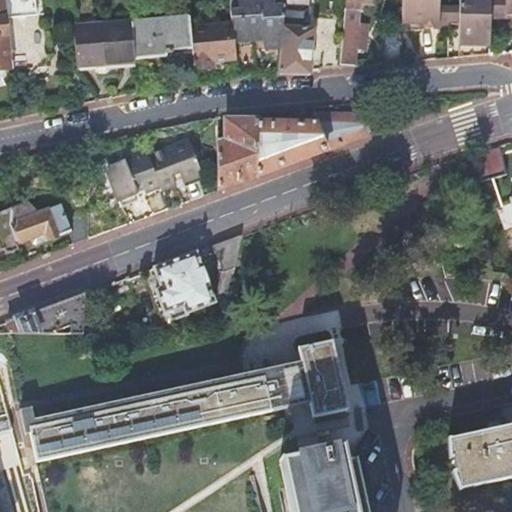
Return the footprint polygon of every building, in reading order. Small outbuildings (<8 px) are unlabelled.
[(0,71),(43,70),(39,29),(3,30),(2,19),(34,18),(31,0),(28,0),(0,1),(0,71)] [(234,61),(235,78),(255,77),(251,38),(261,37),(263,52),(278,51),(284,0),(242,0),(229,1),(231,27),(234,61)] [(284,0),(278,51),(275,75),(275,76),(308,77),(312,31),(305,30),(308,10),(306,10),(306,0),(284,0)] [(369,0),(341,0),(338,44),(335,69),(349,68),(351,52),(361,52),(363,28),(353,27),(354,15),(356,15),(357,6),(368,7),(369,0)] [(398,0),(398,25),(414,26),(414,30),(435,30),(435,9),(435,0),(398,0)] [(455,27),(454,59),(485,57),(486,14),(486,0),(455,0),(455,9),(455,27)] [(502,14),(502,0),(486,0),(486,14),(502,14)] [(511,55),(511,54),(511,0),(502,0),(502,14),(502,15),(507,15),(511,55)] [(445,9),(435,9),(435,30),(445,31),(444,27),(445,9)] [(444,27),(455,27),(455,9),(445,9),(444,27)] [(130,25),(133,59),(152,57),(152,59),(170,57),(170,55),(190,52),(188,32),(187,18),(130,25)] [(190,52),(192,71),(209,69),(208,63),(234,61),(231,27),(218,28),(218,21),(201,23),(201,30),(188,32),(190,52)] [(76,71),(134,65),(133,59),(130,25),(73,31),(76,71)] [(378,66),(397,64),(398,34),(381,34),(378,66)] [(317,72),(335,70),(335,69),(338,44),(321,42),(317,72)] [(256,125),(255,179),(383,133),(374,119),(314,119),(313,129),(256,125)] [(215,146),(216,194),(255,179),(256,125),(256,123),(214,122),(215,146)] [(182,190),(183,190),(180,183),(199,176),(188,145),(176,147),(146,158),(158,190),(159,193),(160,193),(159,190),(172,186),(173,189),(181,186),(182,190)] [(156,190),(158,190),(146,158),(145,154),(106,169),(105,174),(115,202),(134,196),(136,203),(137,203),(135,198),(144,195),(143,192),(155,187),(156,190)] [(180,183),(183,190),(202,183),(199,176),(180,183)] [(134,196),(115,202),(118,210),(136,203),(134,196)] [(66,235),(70,248),(86,242),(77,214),(61,219),(57,206),(33,215),(24,204),(9,209),(9,208),(6,209),(6,210),(0,212),(0,252),(1,252),(3,256),(11,255),(15,253),(16,252),(17,251),(16,247),(40,238),(43,244),(66,235)] [(233,271),(241,237),(211,248),(221,275),(233,271)] [(195,254),(151,270),(159,291),(153,293),(162,318),(166,317),(169,326),(187,319),(187,317),(214,307),(195,254)] [(473,257),(457,261),(457,263),(460,281),(477,277),(473,257)] [(81,337),(84,296),(4,325),(9,337),(81,337)] [(308,406),(287,411),(299,460),(280,464),(290,511),(367,511),(356,460),(342,464),(340,451),(321,455),(313,421),(346,413),(331,345),(296,352),(300,367),(308,406)] [(300,402),(286,405),(268,408),(270,415),(287,411),(308,406),(300,367),(34,424),(35,431),(280,376),(294,374),(300,402)] [(280,376),(286,405),(300,402),(294,374),(280,376)] [(268,408),(286,405),(280,376),(35,431),(34,424),(31,412),(19,415),(24,439),(29,438),(35,466),(270,415),(268,408)] [(474,486),(473,490),(511,481),(511,427),(503,430),(500,421),(502,421),(502,419),(483,423),(484,425),(485,424),(487,433),(448,442),(449,460),(451,460),(455,476),(452,475),(455,482),(474,486)] [(0,511),(9,511),(0,469),(0,511)] [(459,493),(473,490),(474,486),(455,482),(459,493)]
